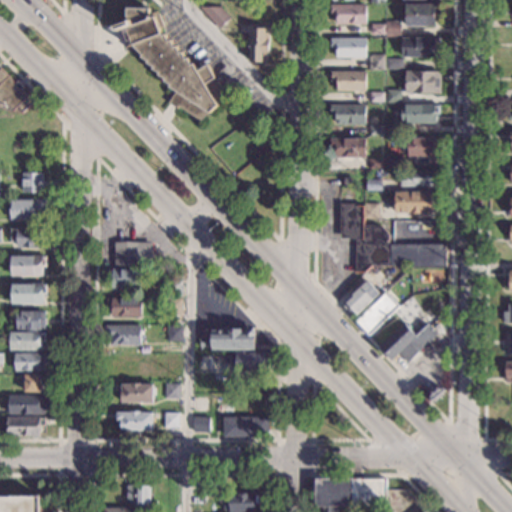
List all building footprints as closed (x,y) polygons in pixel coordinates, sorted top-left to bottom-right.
[(439,14),(435,14),(435,26),(427,26),(427,28),(417,28),(417,26),(405,26),(405,4),(439,4),(439,14)] [(366,24),(334,24),(334,14),(330,14),(330,5),(366,5),(366,24)] [(230,19),(219,29),(198,7),(219,7),(230,19)] [(149,9),(149,15),(156,12),(164,27),(159,30),(161,34),(162,35),(164,34),(168,41),(170,40),(174,48),(176,46),(180,54),(181,53),(185,59),(187,58),(191,65),(193,64),(197,71),(209,65),(225,96),(208,114),(208,112),(199,121),(177,107),(176,109),(168,103),(175,91),(168,87),(170,85),(163,81),(164,79),(157,75),(158,73),(152,69),(153,68),(146,63),(147,61),(140,57),(142,56),(132,46),(129,47),(122,30),(118,32),(115,27),(125,22),(126,8),(149,9)] [(399,36),(386,36),(386,21),(399,21),(399,36)] [(384,34),(371,34),(371,24),(384,24),(384,34)] [(269,44),(268,44),(268,53),(265,53),(265,55),(268,55),(268,62),(249,62),(249,28),(269,28),(269,44)] [(440,47),(435,47),(435,57),(401,57),(401,38),(440,37),(440,47)] [(365,57),(335,57),(335,47),(330,47),(330,38),(365,38),(365,57)] [(384,70),(370,70),(370,54),(384,54),(384,70)] [(402,69),(386,69),(386,59),(402,59),(402,69)] [(0,69),(26,97),(29,94),(35,100),(20,114),(14,108),(11,112),(0,100),(0,69)] [(440,93),(405,94),(405,72),(439,71),(440,93)] [(365,91),(335,91),(335,81),(330,81),(330,72),(365,72),(365,91)] [(399,104),(385,104),(385,90),(399,90),(399,104)] [(383,102),(370,102),(370,92),(383,92),(383,102)] [(440,114),(434,114),(434,124),(401,124),(401,104),(440,104),(440,114)] [(365,125),(334,125),(334,115),(329,115),(329,105),(365,105),(365,125)] [(398,136),(384,136),(384,123),(398,123),(398,136)] [(383,136),(369,136),(369,125),(383,125),(383,136)] [(434,139),(439,139),(439,150),(435,150),(435,155),(433,155),(433,157),(407,157),(407,137),(434,136),(434,139)] [(364,146),(366,146),(366,151),(364,151),(365,158),(334,158),(334,148),(329,148),(329,138),(364,138),(364,146)] [(401,169),(384,169),(385,156),(401,156),(401,169)] [(383,169),(368,169),(368,159),(383,158),(383,169)] [(438,186),(400,187),(400,171),(438,171),(438,186)] [(42,193),(22,192),(22,173),(42,174),(42,193)] [(351,178),(350,187),(343,187),(343,178),(351,178)] [(381,191),(365,191),(365,180),(381,180),(381,191)] [(438,212),(423,212),(423,214),(408,215),(408,213),(394,213),(394,193),(438,192),(438,212)] [(47,212),(42,212),(42,219),(10,219),(10,200),(47,200),(47,212)] [(362,225),(378,225),(388,234),(388,266),(371,266),(365,272),(355,272),(355,239),(340,239),(340,204),(362,204),(362,225)] [(378,218),(364,218),(364,204),(378,204),(378,218)] [(42,235),(45,235),(46,242),(45,242),(45,244),(41,245),(41,247),(16,247),(16,241),(10,242),(10,229),(16,229),(16,228),(42,228),(42,235)] [(151,267),(113,267),(113,243),(151,243),(151,267)] [(445,267),(390,267),(390,245),(445,245),(445,267)] [(46,268),(42,268),(43,276),(10,276),(10,256),(46,256),(46,268)] [(142,278),(145,278),(145,288),(110,288),(110,280),(106,280),(106,269),(142,269),(142,278)] [(181,296),(164,296),(165,280),(182,280),(181,296)] [(378,293),(353,318),(341,306),(366,281),(378,293)] [(46,296),(43,296),(43,304),(11,304),(11,284),(46,284),(46,296)] [(398,307),(368,336),(355,321),(385,293),(398,307)] [(141,298),(141,317),(110,318),(110,309),(106,309),(106,298),(141,298)] [(181,299),(181,317),(164,316),(164,298),(181,299)] [(511,323),(503,324),(503,312),(507,312),(507,304),(511,304),(511,323)] [(45,330),(15,331),(15,312),(45,312),(45,330)] [(416,336),(391,361),(379,348),(404,323),(416,336)] [(140,346),(109,346),(109,337),(105,337),(104,326),(140,325),(140,346)] [(182,342),(166,342),(166,326),(182,326),(182,342)] [(255,331),(255,350),(200,349),(200,331),(224,331),(224,329),(244,329),(244,330),(248,330),(249,329),(252,329),(255,331)] [(45,342),(41,342),(41,350),(10,350),(10,333),(45,333),(45,342)] [(268,371),(236,371),(236,353),(269,353),(268,371)] [(44,371),(15,371),(15,354),(44,354),(44,371)] [(211,370),(196,370),(196,355),(211,355),(211,370)] [(40,384),(42,384),(42,390),(40,390),(40,392),(24,392),(24,385),(21,385),(21,377),(24,377),(24,375),(40,375),(40,384)] [(140,385),(153,385),(153,403),(120,403),(120,392),(118,392),(118,385),(129,385),(129,383),(140,383),(140,385)] [(179,399),(164,399),(164,384),(179,384),(179,399)] [(45,414),(8,415),(7,396),(45,395),(45,414)] [(140,412),(152,412),(152,417),(154,417),(154,423),(152,423),(152,431),(120,430),(120,420),(116,420),(116,412),(129,412),(129,411),(140,411),(140,412)] [(178,428),(163,428),(163,413),(178,413),(178,428)] [(39,419),(44,419),(44,426),(40,426),(40,436),(7,436),(7,417),(39,417),(39,419)] [(209,433),(193,433),(193,417),(209,417),(209,433)] [(268,418),(268,437),(223,438),(223,418),(268,418)] [(385,506),(314,507),(314,480),(385,479),(385,506)] [(150,505),(130,505),(130,500),(126,500),(126,486),(150,486),(150,505)] [(255,496),(258,496),(258,504),(255,504),(255,511),(229,511),(229,510),(224,510),(224,501),(228,501),(228,494),(255,494),(255,496)] [(39,511),(0,511),(0,496),(39,496),(39,511)]
